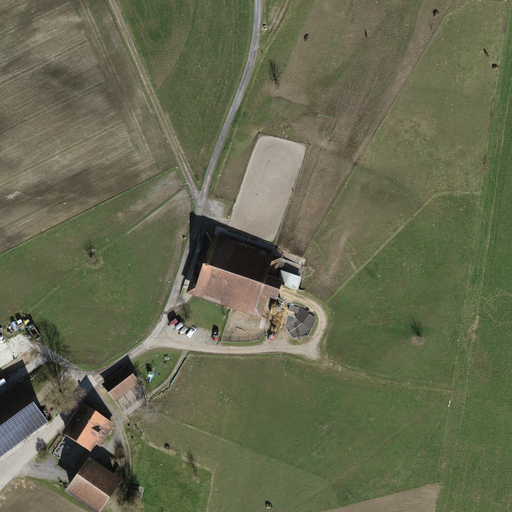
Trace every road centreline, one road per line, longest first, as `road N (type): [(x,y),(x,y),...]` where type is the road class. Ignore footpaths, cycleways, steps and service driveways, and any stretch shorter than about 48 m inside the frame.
road 1 (track): [(261,0),(252,69),(164,322),(90,385),(0,482)]
road 2 (track): [(511,399),(382,381),(304,350),(202,349),(150,338)]
road 3 (track): [(202,205),(113,0)]
